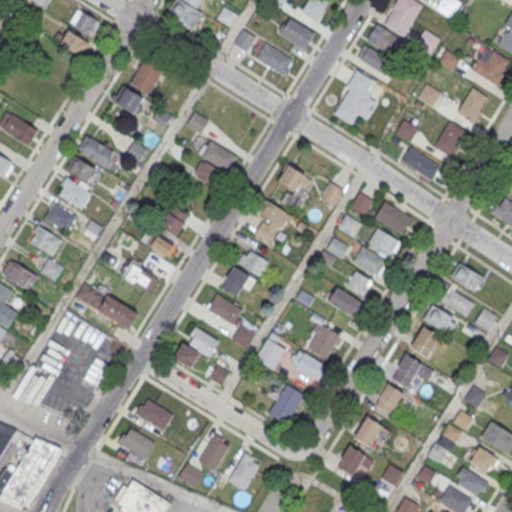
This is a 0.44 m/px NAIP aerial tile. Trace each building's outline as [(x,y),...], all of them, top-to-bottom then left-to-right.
[(173,0),(166,14),(193,28),(202,12),(198,9),(202,0),(173,0)] [(330,3),(326,0),(304,0),(299,8),(316,22),(330,3)] [(383,23),(396,0),(415,0),(422,4),(403,36),(383,23)] [(437,0),(459,0),(450,16),(434,6),(437,0)] [(223,4),(237,12),(229,25),(216,16),(223,4)] [(98,20),(78,8),(69,24),(89,35),(98,20)] [(511,9),(503,25),(511,30),(511,9)] [(314,31),(304,47),(280,31),(289,15),(314,31)] [(394,55),(402,38),(374,26),(367,43),(394,55)] [(254,35),(242,27),(233,41),(246,49),(254,35)] [(423,28),(437,36),(429,50),(415,42),(423,28)] [(60,44),(80,56),(89,42),(69,30),(60,44)] [(511,54),(511,34),(505,30),(496,44),(511,54)] [(266,42),(256,58),(285,75),(290,68),(287,67),(293,59),(266,42)] [(382,73),(389,61),(366,46),(358,58),(382,73)] [(446,47),(459,55),(451,68),(438,61),(446,47)] [(471,69),(496,85),(503,74),(501,72),(509,60),(493,50),(492,51),(485,47),(479,58),(477,57),(471,69)] [(130,85),(150,94),(164,63),(144,54),(130,85)] [(356,69),(345,86),(349,88),(334,112),(351,124),(357,114),(365,119),(376,101),(369,96),(371,93),(367,91),(373,80),(356,69)] [(426,82),(439,90),(431,103),(418,96),(426,82)] [(142,96),(126,85),(116,100),(132,112),(142,96)] [(456,111),(472,87),(487,96),(479,110),(481,111),(473,123),(456,111)] [(208,119),(194,109),(185,123),(199,132),(208,119)] [(37,128),(11,112),(10,113),(5,110),(0,118),(0,124),(2,126),(1,127),(27,143),(37,128)] [(403,117),(416,125),(408,139),(395,131),(403,117)] [(434,145),(449,121),(464,130),(457,143),(459,145),(451,156),(434,145)] [(112,149),(90,135),(80,150),(103,164),(112,149)] [(211,138),(201,154),(225,168),(234,153),(211,138)] [(127,155),(139,161),(145,149),(133,143),(127,155)] [(410,144),(440,164),(430,178),(401,159),(410,144)] [(11,160),(0,153),(0,172),(2,174),(11,160)] [(91,185),(100,172),(75,154),(66,167),(91,185)] [(199,155),(189,171),(213,185),(222,170),(199,155)] [(312,180),(289,164),(278,180),(302,196),(312,180)] [(90,191),(68,177),(58,193),(81,206),(90,191)] [(328,179),(343,188),(333,204),(318,194),(328,179)] [(359,190),(372,198),(364,211),(351,204),(359,190)] [(511,225),(511,201),(505,197),(499,205),(496,204),(491,211),(511,225)] [(76,214),(53,200),(43,216),(66,230),(76,214)] [(384,200),(411,217),(401,233),(374,216),(384,200)] [(270,244),(287,212),(270,202),(252,234),(270,244)] [(172,237),(188,218),(173,205),(157,225),(172,237)] [(345,212),(361,221),(353,235),(337,225),(345,212)] [(93,240),(102,227),(89,219),(80,231),(93,240)] [(61,238),(36,222),(32,229),(35,231),(29,240),(52,254),(61,238)] [(376,225),(367,240),(390,253),(399,239),(376,225)] [(173,244),(147,229),(139,242),(166,257),(173,244)] [(333,235),(348,244),(341,257),(325,247),(333,235)] [(361,243),(352,259),(376,274),(385,258),(361,243)] [(249,247),(246,253),(242,251),(236,261),(260,275),(269,260),(249,247)] [(323,248),(334,255),(329,264),(317,257),(323,248)] [(37,274),(10,257),(0,271),(26,287),(30,281),(32,282),(37,274)] [(63,266),(47,257),(40,272),(55,280),(63,266)] [(133,261),(123,276),(147,291),(156,276),(133,261)] [(458,261),(450,276),(473,290),(482,276),(458,261)] [(233,264),(220,284),(235,294),(248,273),(233,264)] [(355,268),(372,279),(363,294),(345,283),(355,268)] [(17,310),(4,302),(12,289),(0,280),(0,321),(7,326),(17,310)] [(106,292),(104,295),(84,282),(76,294),(127,326),(137,311),(106,292)] [(336,285),(360,300),(351,314),(327,299),(336,285)] [(449,286),(440,299),(465,316),(474,302),(449,286)] [(301,287),(314,294),(307,305),(294,297),(301,287)] [(216,291),(241,307),(232,322),(206,307),(216,291)] [(431,304),(423,318),(443,331),(452,316),(431,304)] [(482,307),(495,315),(487,328),(474,320),(482,307)] [(321,322),(320,323),(316,321),(311,329),(315,331),(307,345),(325,356),(339,333),(321,322)] [(194,324),(184,340),(208,354),(217,339),(194,324)] [(240,324),(253,331),(245,345),(231,337),(240,324)] [(423,324),(439,334),(426,355),(410,345),(423,324)] [(266,336),(284,348),(272,367),(254,355),(266,336)] [(494,344),(508,352),(500,366),(486,358),(494,344)] [(298,347),(289,362),(312,377),(322,361),(298,347)] [(405,351),(396,366),(397,366),(392,376),(406,385),(415,371),(427,378),(433,369),(405,351)] [(21,361),(9,353),(3,361),(15,369),(21,361)] [(216,362),(229,370),(221,384),(208,376),(216,362)] [(286,381),(267,410),(285,422),(304,392),(286,381)] [(387,381),(378,395),(379,395),(375,403),(388,410),(392,403),(395,404),(402,391),(387,381)] [(471,384),(484,392),(476,406),(463,398),(471,384)] [(173,414),(163,429),(136,413),(141,404),(143,406),(148,399),(173,414)] [(460,408),(473,416),(465,429),(452,421),(460,408)] [(366,414),(382,424),(369,445),(353,435),(366,414)] [(511,433),(490,420),(480,437),(506,453),(511,444),(511,433)] [(0,421),(18,429),(0,458),(0,421)] [(448,422),(461,429),(453,443),(440,435),(448,422)] [(154,442),(145,457),(117,441),(123,433),(125,434),(130,427),(154,442)] [(213,470),(198,461),(215,433),(223,439),(221,441),(229,446),(213,470)] [(60,449),(33,438),(13,473),(4,468),(0,475),(0,487),(3,489),(0,494),(0,498),(24,508),(60,449)] [(434,440),(446,448),(439,461),(426,454),(434,440)] [(468,461),(486,472),(496,457),(478,445),(468,461)] [(369,462),(353,447),(338,464),(353,478),(369,462)] [(243,489),(228,479),(245,452),(253,457),(252,460),(259,464),(243,489)] [(186,462),(177,477),(193,487),(203,472),(186,462)] [(389,462),(402,470),(394,483),(381,475),(389,462)] [(423,463),(435,470),(429,480),(417,473),(423,463)] [(462,465),(488,482),(482,490),(479,489),(475,494),(457,482),(460,477),(456,474),(462,465)] [(129,511),(164,511),(171,502),(133,479),(118,505),(129,511)] [(456,511),(438,500),(449,484),(472,499),(463,511),(456,511)] [(405,496),(419,504),(413,511),(401,511),(397,509),(405,496)]
